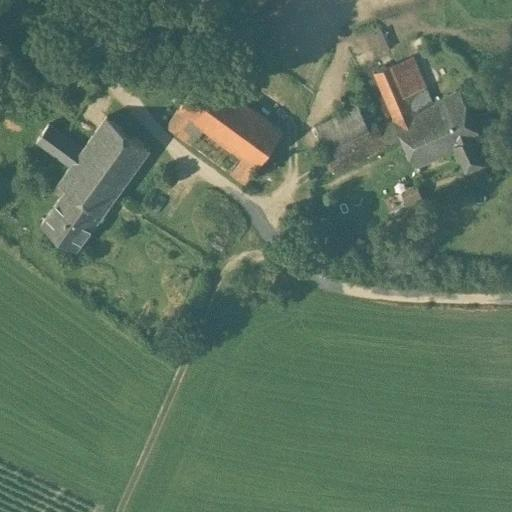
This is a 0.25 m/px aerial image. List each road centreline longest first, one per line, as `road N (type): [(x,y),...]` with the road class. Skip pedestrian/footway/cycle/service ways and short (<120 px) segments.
road 1 (track): [(115,511),(211,282),(251,215),(151,134),(58,0)]
road 2 (track): [(511,299),(379,292),(285,261),(251,215),(288,182),(288,121),(270,109)]
